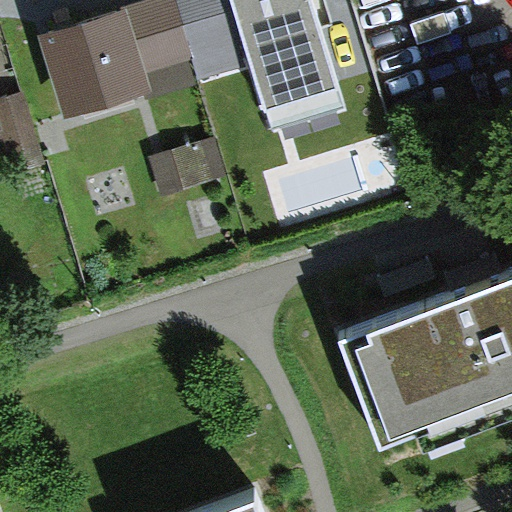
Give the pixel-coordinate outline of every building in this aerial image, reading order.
[(171,0),(155,0),(45,30),(65,104),(143,83),(137,60),(185,48),(171,0)] [(325,33),(314,0),(175,0),(199,73),(325,33)] [(0,102),(21,171),(45,163),(24,93),(0,100),(0,102)] [(196,142),(172,149),(180,180),(204,174),(196,142)] [(511,261),(332,328),(375,445),(412,432),(418,450),(511,414),(511,261)] [(262,511),(253,487),(185,511),(262,511)]
